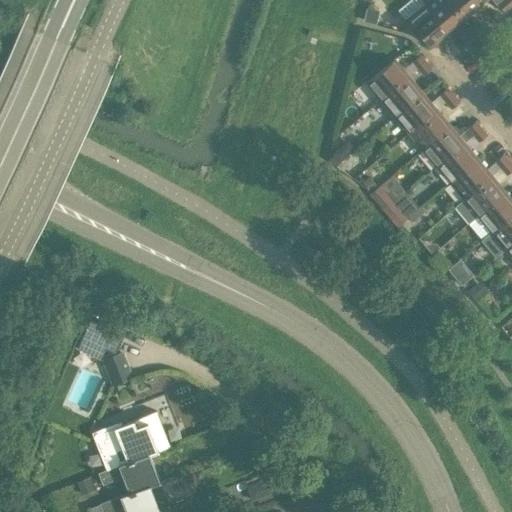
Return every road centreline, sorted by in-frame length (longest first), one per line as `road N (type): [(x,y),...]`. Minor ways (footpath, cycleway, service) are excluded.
road 1 (primary): [(446,511),(389,401),(345,357),(243,294)]
road 2 (unclassified): [(0,260),(117,0)]
road 3 (primary): [(243,294),(194,258),(0,161)]
road 4 (primary): [(0,190),(188,278),(243,294)]
road 5 (tertiary): [(0,159),(73,0)]
